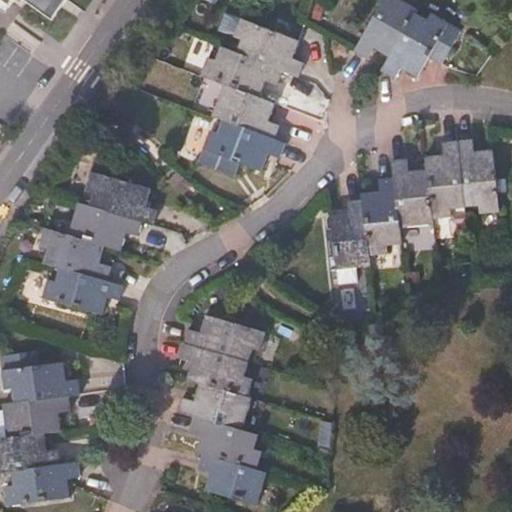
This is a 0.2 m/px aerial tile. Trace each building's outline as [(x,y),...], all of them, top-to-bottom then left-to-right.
[(11,0),(15,2),(15,0),(22,0),(51,20),(65,0),(11,0)] [(415,15),(417,12),(397,0),(384,0),(354,53),(368,61),(375,50),(391,58),(415,15)] [(443,65),(461,33),(432,14),(427,22),(415,15),(391,58),(382,73),(396,81),(403,70),(418,78),(430,58),(443,65)] [(295,60),(301,43),(242,20),(234,39),(241,42),(237,53),(284,72),(300,78),(306,64),(295,60)] [(278,86),(284,72),(237,53),(221,48),(215,60),(209,59),(201,77),(224,86),(261,100),(269,83),(278,86)] [(271,123),(277,107),(261,100),(224,86),(211,117),(222,122),(275,142),(281,127),(271,123)] [(281,161),(286,147),(275,142),(222,122),(218,134),(211,131),(203,150),(264,173),(270,157),(281,161)] [(499,215),(493,151),(475,152),(473,138),(458,140),(467,210),(480,208),(481,217),(499,215)] [(467,210),(458,140),(443,141),(445,155),(426,158),(428,170),(435,222),(453,220),(452,211),(467,210)] [(148,208),(152,189),(129,183),(133,169),(96,158),(87,192),(93,194),(90,208),(145,223),(154,226),(159,211),(148,208)] [(435,222),(428,170),(411,172),(409,158),(392,160),(394,177),(401,230),(435,226),(435,222)] [(401,230),(394,177),(379,179),(380,192),(361,195),(362,200),(369,260),(389,258),(388,250),(403,248),(401,230)] [(369,260),(362,200),(348,202),(349,214),(331,217),(337,273),(370,269),(369,260)] [(140,237),(145,223),(90,208),(78,205),(69,237),(108,247),(124,251),(129,234),(140,237)] [(109,283),(113,268),(103,265),(108,247),(69,237),(45,230),(40,249),(47,251),(43,265),(60,270),(109,283)] [(122,303),(126,288),(109,283),(60,270),(55,283),(49,281),(43,300),(104,316),(110,300),(122,303)] [(261,352),(266,334),(206,317),(200,334),(189,330),(185,344),(250,364),(253,351),(261,352)] [(246,377),(250,364),(185,344),(180,361),(191,364),(187,381),(199,384),(248,398),(253,380),(246,377)] [(82,396),(80,380),(68,382),(65,363),(41,366),(39,352),(0,357),(5,391),(12,391),(14,405),(70,398),(82,396)] [(244,431),(253,399),(248,398),(199,384),(195,402),(185,399),(181,412),(195,416),(244,431)] [(63,432),(61,414),(72,413),(70,398),(14,405),(2,407),(7,440),(47,434),(63,432)] [(255,451),(260,435),(244,431),(195,416),(191,433),(202,436),(197,454),(203,456),(258,472),(263,453),(255,451)] [(49,451),(47,434),(7,440),(0,441),(0,474),(12,473),(62,466),(60,450),(49,451)] [(258,507),(268,475),(258,472),(203,456),(199,471),(211,474),(206,492),(258,507)] [(71,499),(69,482),(81,480),(79,464),(62,466),(12,473),(14,486),(6,489),(9,508),(71,499)]
